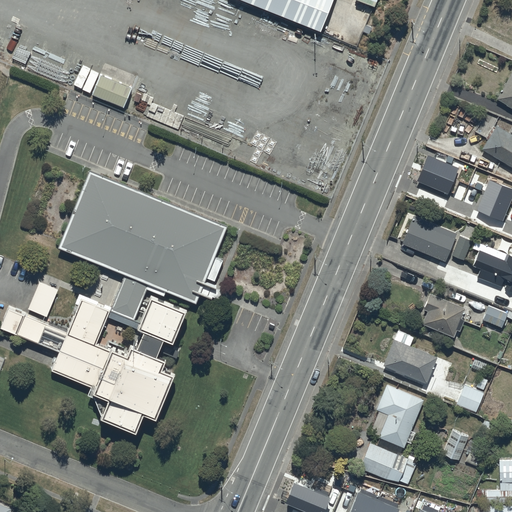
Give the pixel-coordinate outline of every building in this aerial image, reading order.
[(331,0),(266,0),(322,22),(331,0)] [(511,69),(497,96),(507,102),(506,103),(511,106),(511,69)] [(100,71),(91,92),(123,106),(133,85),(100,71)] [(511,132),(496,123),(481,147),(511,164),(511,132)] [(227,223),(89,167),(58,244),(196,300),(227,223)] [(481,174),(466,209),(495,221),(496,220),(501,222),(506,211),(499,208),(509,186),(481,174)] [(414,213),(402,242),(445,260),(457,230),(414,213)] [(459,234),(452,253),(464,258),(471,239),(459,234)] [(511,253),(475,239),(473,246),(479,248),(473,263),(481,267),(477,276),(501,285),(504,276),(508,278),(504,287),(511,290),(511,253)] [(39,279),(28,307),(47,315),(58,287),(39,279)] [(466,305),(430,291),(424,307),(427,308),(422,322),(453,334),(456,327),(460,328),(464,317),(461,316),(466,305)] [(139,322),(173,336),(186,306),(151,292),(139,322)] [(109,308),(81,296),(51,367),(90,383),(88,390),(94,393),(102,412),(136,426),(144,408),(157,413),(175,369),(162,364),(166,354),(131,340),(127,349),(111,343),(110,347),(96,342),(109,308)] [(507,311),(488,304),(482,318),(502,325),(507,311)] [(437,355),(394,337),(383,364),(427,381),(437,355)] [(488,363),(474,358),(471,367),(484,371),(488,363)] [(424,397),(386,382),(375,408),(388,413),(379,435),(404,446),(424,397)] [(484,391),(464,383),(456,402),(476,410),(484,391)] [(453,428),(444,451),(458,458),(457,461),(463,463),(467,454),(461,452),(468,435),(453,428)] [(359,465),(398,480),(399,478),(408,482),(416,462),(412,461),(413,458),(370,441),(359,465)] [(511,458),(499,459),(500,489),(477,489),(477,501),(511,500),(511,458)] [(376,486),(348,479),(347,483),(335,480),(330,497),(342,500),(338,511),(369,511),(371,508),(379,510),(382,495),(374,493),(376,486)] [(435,496),(415,490),(414,493),(412,492),(410,500),(413,501),(412,503),(431,508),(435,496)] [(5,511),(8,506),(0,502),(0,511),(5,511)] [(511,511),(511,502),(490,502),(490,511),(511,511)]
